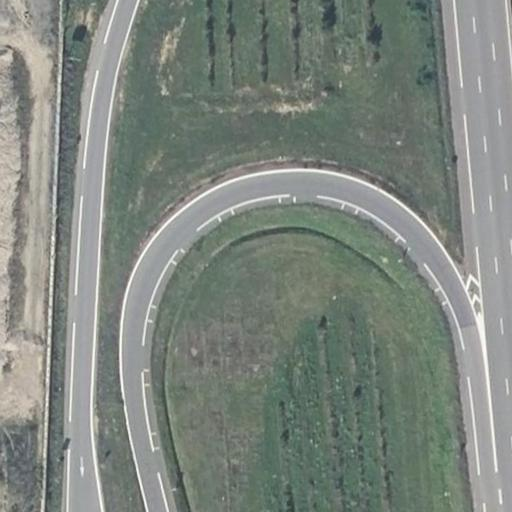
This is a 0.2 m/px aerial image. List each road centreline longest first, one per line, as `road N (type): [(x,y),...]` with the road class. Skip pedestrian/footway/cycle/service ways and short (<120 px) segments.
road 1 (trunk): [(162,511),(137,390),(137,321),(151,273),(175,236),(210,206),(302,182),(375,201),(442,263),(473,334),(489,473),(511,500)]
road 2 (trunk): [(128,0),(96,154),(84,511)]
road 3 (trunk): [(480,0),(511,349)]
